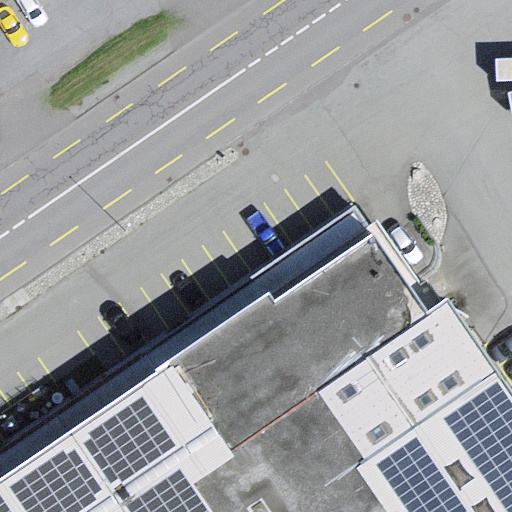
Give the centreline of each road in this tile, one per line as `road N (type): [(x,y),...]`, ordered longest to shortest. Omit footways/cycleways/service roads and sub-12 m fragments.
road 1 (primary): [(0,256),(373,0)]
road 2 (primary): [(314,0),(0,211)]
